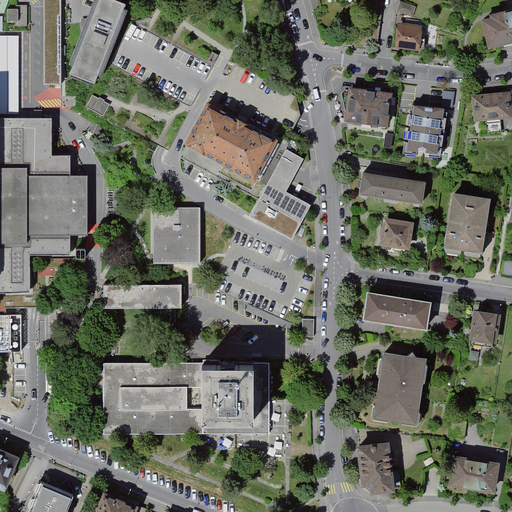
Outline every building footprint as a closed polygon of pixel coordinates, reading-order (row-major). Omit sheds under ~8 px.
[(63,0),(46,0),(46,85),(63,85),(63,0)] [(95,0),(86,25),(70,63),(75,65),(72,73),(97,83),(99,75),(103,77),(126,20),(130,9),(125,7),(128,0),(95,0)] [(415,9),(400,4),(398,13),(412,17),(415,9)] [(17,10),(8,10),(8,18),(5,18),(5,32),(31,32),(31,8),(28,8),(28,6),(17,6),(17,10)] [(511,42),(511,10),(492,15),(493,18),(484,20),(491,48),(511,42)] [(422,24),(399,21),(396,45),(419,48),(422,24)] [(294,130),(301,119),(303,115),(302,112),(231,75),(228,74),(224,72),(214,67),(133,24),(111,65),(94,96),(91,102),(88,108),(105,117),(124,128),(128,129),(160,147),(162,147),(164,149),(169,151),(192,108),(199,94),(214,103),(277,135),(294,130)] [(389,95),(349,90),(346,111),(345,121),(385,126),(389,95)] [(511,100),(511,90),(475,93),(477,117),(511,113),(511,100)] [(444,103),(416,101),(412,155),(440,157),(444,103)] [(257,196),(286,140),(277,135),(214,103),(185,159),(257,196)] [(0,351),(13,351),(13,315),(8,315),(8,309),(39,309),(61,309),(60,257),(74,257),(74,239),(74,236),(91,236),(91,176),(73,176),(73,156),(54,156),(54,118),(43,118),(43,112),(39,112),(35,112),(35,118),(25,118),(0,118),(0,351)] [(304,161),(288,152),(252,218),(293,240),(311,206),(287,193),(304,161)] [(426,184),(364,175),(361,195),(423,204),(426,184)] [(490,202),(455,197),(447,249),(482,254),(490,202)] [(201,265),(201,207),(154,207),(154,265),(201,265)] [(412,222),(386,219),(382,243),(409,246),(412,222)] [(511,261),(505,261),(503,276),(511,277),(511,261)] [(103,285),(103,308),(175,308),(181,308),(181,285),(103,285)] [(432,301),(368,291),(364,318),(428,328),(432,301)] [(498,316),(478,313),(473,344),(493,347),(498,316)] [(314,337),(314,320),(303,319),(302,337),(314,337)] [(415,421),(424,360),(387,355),(378,415),(415,421)] [(175,364),(104,363),(104,434),(203,434),(270,434),(270,399),(270,364),(203,364),(181,364),(175,364)] [(468,422),(453,420),(451,437),(465,439),(468,422)] [(389,443),(358,447),(363,487),(368,486),(371,489),(372,494),(395,491),(389,443)] [(0,451),(0,484),(8,488),(20,460),(0,451)] [(501,465),(456,457),(451,486),(496,494),(501,465)] [(66,511),(73,498),(42,485),(31,511),(66,511)] [(132,511),(134,509),(105,497),(99,511),(132,511)]
